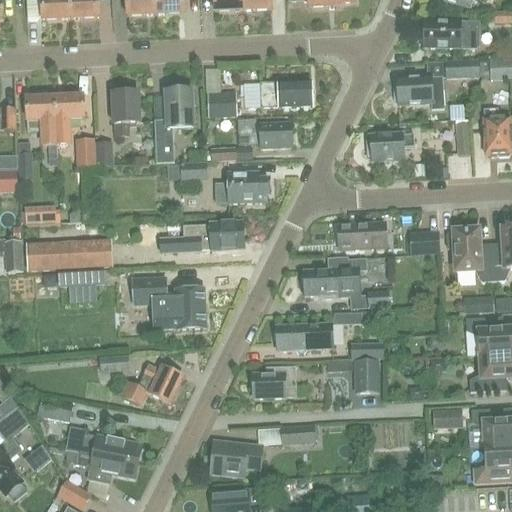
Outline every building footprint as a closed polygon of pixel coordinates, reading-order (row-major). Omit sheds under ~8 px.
[(71,0),(70,0),(41,0),(42,22),(71,20),(71,0)] [(70,0),(71,0),(71,20),(99,19),(97,0),(70,0)] [(155,17),(154,0),(126,0),(127,18),(155,17)] [(154,0),(155,17),(184,15),(182,0),(154,0)] [(242,13),(241,0),(213,0),(215,14),(242,13)] [(241,0),(242,13),(272,11),(271,0),(241,0)] [(355,0),(287,0),(288,5),(308,4),(308,9),(339,8),(339,3),(355,3),(355,0)] [(472,0),(476,0),(484,2),(484,0),(436,0),(436,1),(469,11),(472,0)] [(492,29),(511,28),(511,14),(492,15),(492,29)] [(424,47),(424,51),(460,51),(475,51),(478,49),(479,25),(460,25),(424,24),(424,38),(421,40),(421,45),(424,47)] [(511,83),(511,61),(486,63),(488,84),(511,83)] [(441,65),(442,79),(442,83),(477,81),(476,63),(441,65)] [(393,86),(394,105),(398,105),(398,109),(429,107),(430,113),(444,112),(442,83),(442,79),(396,82),(397,86),(393,86)] [(260,85),(260,110),(311,109),(310,83),(260,85)] [(191,93),(165,94),(166,125),(154,125),(155,160),(168,159),(167,131),(193,130),(191,93)] [(42,94),(28,95),(28,101),(26,101),(28,134),(41,133),(42,149),(56,148),(54,99),(42,100),(42,94)] [(236,94),(209,96),(209,120),(237,120),(236,94)] [(138,95),(112,97),(114,126),(115,126),(115,139),(129,138),(128,125),(139,125),(138,95)] [(83,98),(54,99),(56,148),(70,147),(69,121),(84,120),(83,98)] [(0,132),(16,132),(15,110),(0,110),(0,132)] [(498,111),(484,112),(484,122),(485,157),(498,157),(499,159),(508,159),(509,156),(511,156),(510,121),(498,122),(498,111)] [(274,151),(291,151),(291,147),(294,144),(294,139),(291,137),(291,126),(256,127),(255,122),(237,123),(238,139),(247,148),(260,147),(260,152),(262,152),(274,151)] [(455,126),(457,159),(471,158),(469,125),(455,126)] [(366,144),(367,159),(370,159),(371,165),(405,163),(404,151),(414,150),(413,136),(403,137),(402,136),(369,138),(369,144),(366,144)] [(95,170),(94,141),(75,142),(76,171),(95,170)] [(113,168),(112,145),(96,146),(97,169),(113,168)] [(235,150),(210,152),(210,164),(235,163),(235,150)] [(28,157),(18,158),(20,185),(30,185),(28,157)] [(17,159),(0,159),(0,171),(17,172),(17,159)] [(206,165),(180,166),(181,185),(207,183),(206,165)] [(414,180),(424,180),(423,166),(414,167),(414,180)] [(16,174),(0,173),(0,195),(16,196),(16,174)] [(266,206),(265,199),(268,199),(268,182),(258,182),(258,175),(228,176),(228,186),(214,187),(215,206),(228,206),(266,206)] [(47,209),(48,226),(56,225),(55,208),(47,209)] [(34,226),(33,209),(25,210),(26,227),(34,226)] [(212,252),(212,253),(244,251),(243,225),(210,227),(209,228),(184,230),(184,240),(158,242),(159,257),(201,254),(201,253),(212,252)] [(339,253),(371,251),(371,250),(386,249),(385,237),(370,237),(370,226),(338,228),(339,253)] [(503,247),(491,248),(493,284),(503,284),(509,272),(511,271),(511,231),(502,232),(503,247)] [(493,284),(491,248),(479,249),(478,233),(453,235),(455,275),(475,274),(481,285),(493,284)] [(410,259),(440,257),(438,234),(409,235),(410,259)] [(112,271),(111,243),(26,246),(27,275),(112,271)] [(4,259),(5,275),(23,274),(21,244),(4,245),(4,259)] [(345,274),(364,273),(364,271),(380,270),(379,260),(363,261),(363,262),(348,263),(348,261),(328,262),(328,272),(302,274),(302,277),(300,279),(300,286),(303,287),(304,299),(320,298),(320,302),(336,301),(336,299),(346,298),(345,274)] [(104,275),(58,277),(58,289),(105,287),(104,275)] [(42,285),(48,290),(55,289),(54,278),(42,279),(42,285)] [(166,281),(132,282),(134,308),(153,307),(154,329),(166,329),(166,331),(176,331),(176,333),(206,332),(204,292),(188,293),(186,288),(180,288),(180,293),(175,293),(171,291),(166,291),(166,281)] [(389,293),(366,295),(368,312),(390,310),(389,293)] [(492,299),(463,301),(465,317),(492,316),(492,299)] [(496,314),(508,314),(507,301),(495,302),(496,314)] [(361,316),(345,317),(345,327),(361,327),(361,316)] [(479,357),(511,355),(511,331),(503,332),(502,320),(466,321),(467,333),(479,339),(479,357)] [(331,326),(276,328),(276,333),(273,334),(274,340),(276,342),(277,353),(295,353),(297,355),(304,355),(306,352),(332,351),(331,326)] [(382,346),(350,347),(350,361),(382,360),(382,346)] [(511,355),(479,357),(479,358),(480,358),(481,376),(469,382),(469,395),(505,393),(505,380),(511,380),(511,355)] [(341,374),(340,363),(326,364),(327,375),(341,374)] [(379,363),(357,364),(359,393),(381,392),(379,363)] [(161,374),(149,367),(138,389),(128,384),(120,399),(141,409),(148,395),(170,406),(183,379),(162,369),(161,374)] [(250,382),(250,389),(252,390),(253,402),(284,400),(295,399),(294,370),(266,371),(266,376),(252,377),(252,381),(250,382)] [(0,384),(0,402),(3,405),(0,407),(0,421),(16,408),(0,384)] [(408,392),(409,403),(423,402),(422,391),(408,392)] [(72,407),(41,401),(37,419),(68,425),(72,407)] [(16,408),(0,421),(0,493),(4,498),(7,496),(14,504),(27,494),(21,486),(23,483),(8,463),(22,452),(13,440),(31,426),(18,410),(16,408)] [(462,411),(433,413),(434,431),(463,429),(462,411)] [(484,449),(511,447),(511,423),(507,424),(506,411),(470,413),(471,426),(483,431),(484,448),(484,449)] [(314,427),(281,429),(282,449),(315,447),(314,427)] [(70,430),(66,452),(93,457),(93,456),(138,465),(141,447),(97,439),(88,437),(89,433),(70,430)] [(210,476),(243,480),(244,471),(259,473),(262,450),(213,444),(210,476)] [(511,447),(484,449),(485,468),(474,474),(474,487),(510,485),(509,472),(511,471),(511,447)] [(33,472),(50,459),(41,448),(25,461),(33,472)] [(93,457),(66,452),(66,454),(77,456),(75,468),(91,471),(89,482),(109,487),(111,477),(134,482),(138,465),(93,456),(93,457)] [(442,479),(431,479),(431,491),(443,490),(442,479)] [(65,483),(50,510),(52,511),(60,511),(67,500),(85,511),(92,499),(65,483)] [(212,511),(248,511),(247,492),(211,496),(212,511)] [(316,511),(316,502),(289,504),(289,511),(316,511)]
